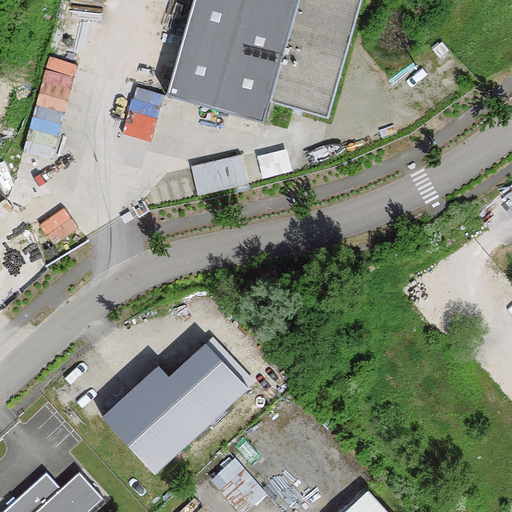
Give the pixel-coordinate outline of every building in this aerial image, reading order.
[(191,0),(165,91),(264,121),(271,100),(328,117),(362,0),(191,0)] [(206,192),(284,173),(277,144),(199,163),(206,192)] [(31,242),(2,271),(27,294),(55,265),(31,242)] [(161,365),(105,416),(156,472),(248,388),(207,343),(171,376),(161,365)] [(91,511),(106,500),(83,472),(63,488),(50,472),(2,511),(91,511)] [(387,511),(368,491),(345,511),(387,511)]
